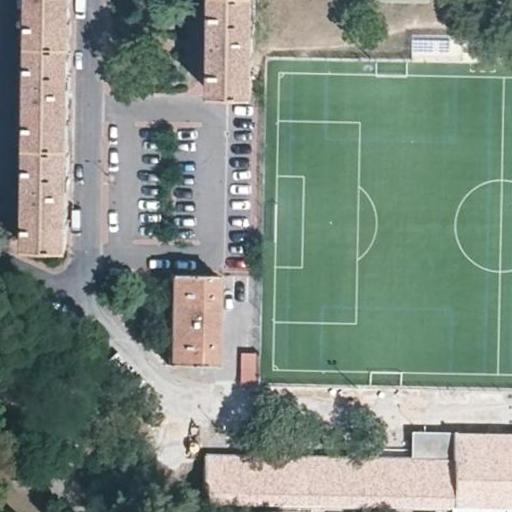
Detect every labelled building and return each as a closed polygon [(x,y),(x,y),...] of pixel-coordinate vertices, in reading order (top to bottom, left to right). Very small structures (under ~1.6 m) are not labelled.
[(25,0),(22,241),(66,241),(67,193),(68,91),(68,89),(69,0),(25,0)] [(208,0),(208,43),(208,87),(252,89),(252,35),(252,0),(208,0)] [(511,39),(408,37),(409,56),(511,57),(511,39)] [(218,271),(170,271),(169,361),(217,362),(218,271)] [(241,350),(242,380),(258,380),(257,349),(241,350)] [(454,455),(454,429),(433,429),(412,428),(412,455),(454,455)] [(204,451),(203,499),(443,503),(443,511),(508,511),(509,504),(511,503),(511,430),(454,429),(454,455),(412,455),(204,451)]
